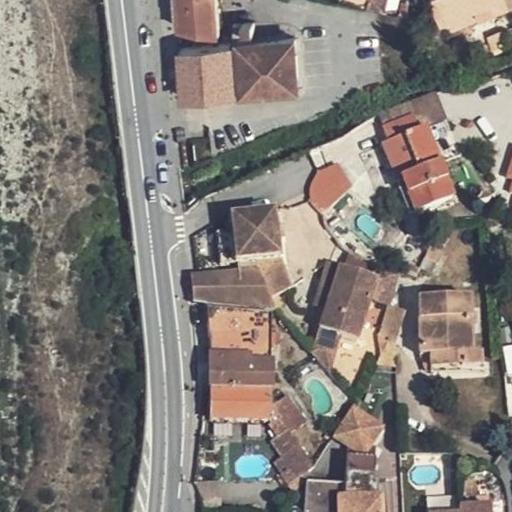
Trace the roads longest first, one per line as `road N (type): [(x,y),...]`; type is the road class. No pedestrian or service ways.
road 1 (tertiary): [(124,0),(164,365)]
road 2 (tertiary): [(164,365),(147,511)]
road 3 (tertiary): [(170,511),(164,365)]
